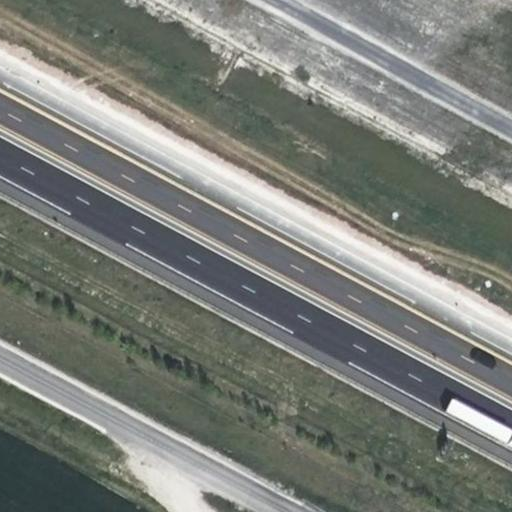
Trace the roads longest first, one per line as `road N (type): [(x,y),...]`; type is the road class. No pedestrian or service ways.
road 1 (motorway): [(511,373),(0,100)]
road 2 (motorway): [(0,156),(511,429)]
road 3 (tertiary): [(0,356),(281,511)]
road 4 (track): [(0,398),(180,487)]
